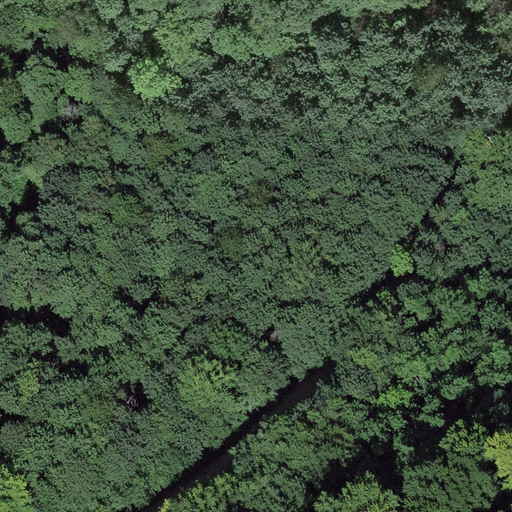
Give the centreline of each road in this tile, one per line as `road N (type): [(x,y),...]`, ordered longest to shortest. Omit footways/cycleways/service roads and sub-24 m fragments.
road 1 (track): [(511,96),(353,333),(286,411),(161,511)]
road 2 (track): [(0,76),(118,68),(206,49),(355,0)]
